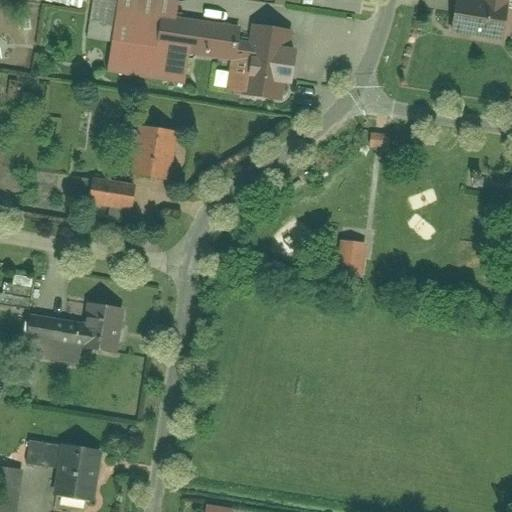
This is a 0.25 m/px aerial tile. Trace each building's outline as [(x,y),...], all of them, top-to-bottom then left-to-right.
[(120,40),(126,0),(99,0),(94,36),(120,40)] [(186,2),(173,0),(126,0),(120,40),(178,49),(183,19),(186,2)] [(482,0),(482,5),(456,1),(450,35),(508,45),(511,22),(511,14),(505,13),(507,0),(482,0)] [(242,28),(183,19),(178,49),(194,52),(237,59),(240,41),(242,28)] [(237,59),(231,92),(286,101),(289,83),(300,85),(305,54),(294,52),(297,31),(256,24),(253,43),(240,41),(237,59)] [(115,71),(189,83),(194,52),(178,49),(120,40),(115,71)] [(142,127),(135,176),(174,182),(181,133),(142,127)] [(392,134),(379,133),(378,145),(391,147),(392,134)] [(140,187),(100,181),(97,203),(136,209),(140,187)] [(373,246),(349,242),(345,268),(369,272),(373,246)] [(31,306),(32,279),(4,278),(2,304),(31,306)] [(124,314),(86,306),(77,351),(114,358),(124,314)] [(100,456),(59,448),(49,498),(90,506),(100,456)] [(0,511),(16,511),(24,470),(0,465),(0,511)]
